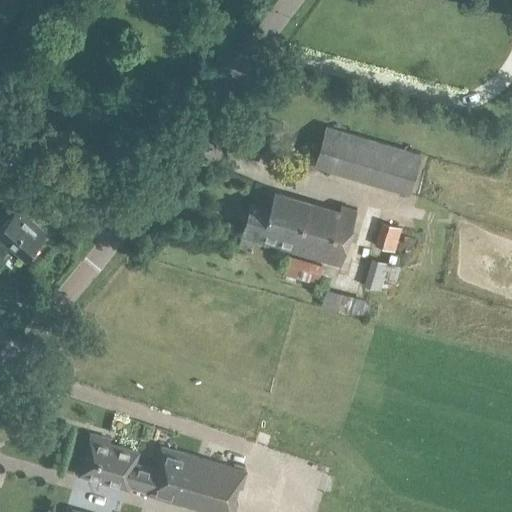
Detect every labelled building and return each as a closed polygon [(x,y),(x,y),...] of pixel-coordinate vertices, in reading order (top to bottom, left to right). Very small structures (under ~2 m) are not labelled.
[(418,153),(323,125),(311,165),(405,194),(418,153)] [(58,153),(46,147),(42,155),(54,160),(58,153)] [(266,208),(247,202),(238,235),(338,264),(354,210),(338,205),(336,210),(271,191),(266,208)] [(48,232),(18,206),(0,226),(0,236),(25,258),(27,256),(30,258),(39,248),(36,246),(48,232)] [(401,227),(381,221),(374,244),(394,251),(401,227)] [(19,261),(8,251),(2,259),(11,267),(14,263),(16,264),(19,261)] [(320,265),(286,256),(281,273),(315,283),(320,265)] [(400,266),(371,258),(363,285),(381,289),(382,286),(393,289),(400,266)] [(361,317),(366,298),(326,288),(320,305),(361,317)] [(175,501),(189,455),(158,446),(152,469),(132,463),(135,452),(106,444),(108,438),(88,433),(76,473),(125,487),(126,484),(145,490),(145,493),(175,501)] [(189,455),(175,501),(212,511),(231,511),(235,502),(230,500),(234,487),(239,488),(244,471),(189,455)]
